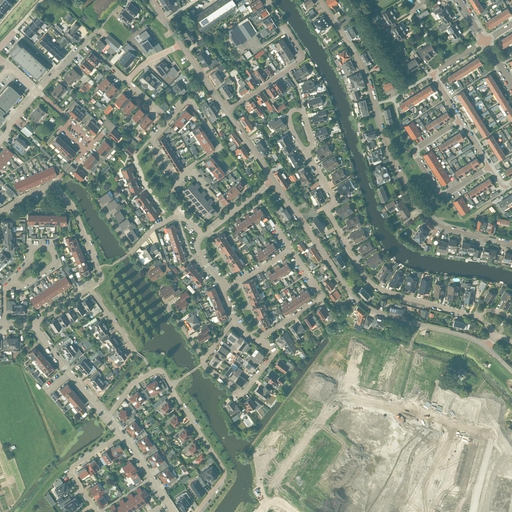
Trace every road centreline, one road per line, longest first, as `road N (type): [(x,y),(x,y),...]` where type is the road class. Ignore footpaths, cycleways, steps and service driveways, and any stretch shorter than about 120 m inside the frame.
road 1 (residential): [(319,0),(363,69),(388,153),(418,207),(444,228),(511,244)]
road 2 (unclassified): [(485,347),(359,302),(273,180)]
road 3 (residential): [(473,315),(367,280),(306,153)]
road 4 (residential): [(191,166),(220,146),(185,101),(152,140),(177,180)]
road 5 (residential): [(87,289),(100,278),(97,267),(71,204),(53,184),(0,212)]
road 6 (residential): [(226,111),(301,55),(266,0)]
road 7 (residential): [(489,167),(440,194),(415,157),(459,120)]
road 8 (residential): [(261,511),(269,482),(333,397),(344,394)]
road 9 (residential): [(260,339),(322,296),(289,249)]
road 10 (residential): [(202,361),(241,394),(273,355),(260,339)]
